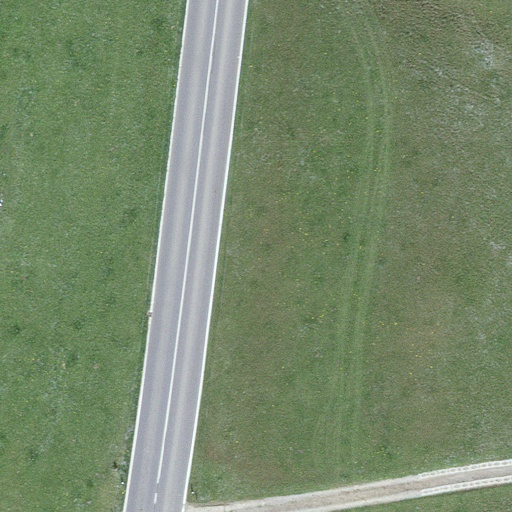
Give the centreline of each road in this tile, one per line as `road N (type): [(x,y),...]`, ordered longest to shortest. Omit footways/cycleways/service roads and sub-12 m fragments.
road 1 (secondary): [(153,511),(217,0)]
road 2 (track): [(250,511),(511,474)]
